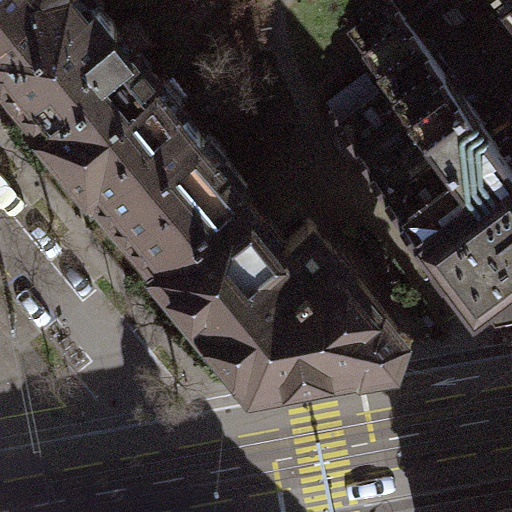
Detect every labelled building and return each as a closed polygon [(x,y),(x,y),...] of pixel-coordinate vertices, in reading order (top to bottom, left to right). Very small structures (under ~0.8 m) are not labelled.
[(89,0),(87,2),(85,0),(29,0),(0,23),(0,65),(68,149),(159,74),(98,0),(89,0)] [(0,0),(0,23),(29,0),(0,0)] [(511,0),(474,0),(425,37),(407,14),(364,46),(409,106),(355,146),(474,304),(511,276),(511,0)] [(247,181),(159,74),(68,149),(156,256),(241,186),(247,181)] [(391,348),(399,326),(310,217),(284,238),(241,186),(156,256),(235,353),(236,361),(241,368),(247,374),(255,377),(263,377),(271,374),(278,369),(310,363),(316,369),(335,366),(339,358),(391,348)]
